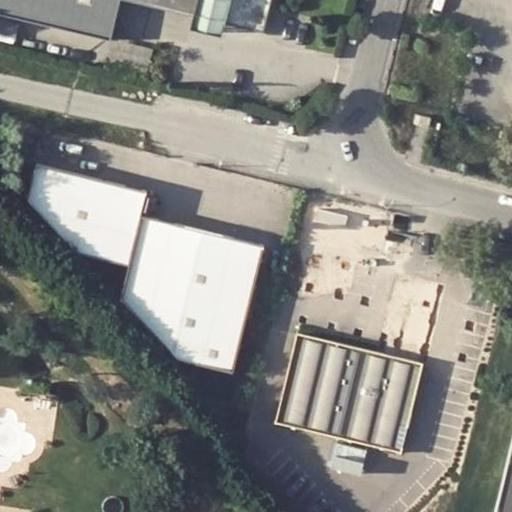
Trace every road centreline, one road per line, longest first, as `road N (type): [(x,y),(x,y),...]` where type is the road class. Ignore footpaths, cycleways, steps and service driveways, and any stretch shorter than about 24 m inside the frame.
road 1 (unclassified): [(351,167),(0,86)]
road 2 (unclassified): [(390,0),(351,167)]
road 3 (unclassified): [(511,210),(351,167)]
